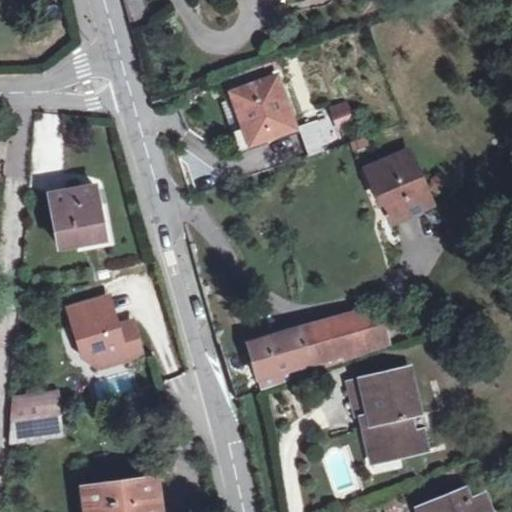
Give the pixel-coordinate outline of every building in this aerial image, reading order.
[(123,0),(132,30),(152,24),(145,0),(123,0)] [(295,130),(278,78),(233,94),(250,145),(250,146),(295,130)] [(250,145),(233,94),(226,96),(228,101),(222,103),(229,124),(235,122),(237,129),(231,131),(238,149),(250,145)] [(353,113),(349,102),(333,107),(342,130),(364,122),(359,111),(353,113)] [(310,156),(342,145),(332,117),(300,129),(310,156)] [(429,206),(408,154),(369,170),(378,193),(384,191),(395,219),(429,206)] [(105,239),(95,186),(51,194),(52,201),(59,244),(60,247),(105,239)] [(59,244),(52,201),(44,202),(51,245),(59,244)] [(105,302),(96,304),(100,319),(109,316),(105,302)] [(94,357),(97,369),(137,357),(127,326),(113,331),(109,316),(100,319),(96,304),(68,313),(82,360),(94,357)] [(388,341),(379,306),(335,319),(345,354),(388,341)] [(345,354),(335,319),(302,329),(312,364),(319,361),(345,354)] [(312,364),(302,329),(250,344),(259,379),(262,379),(265,389),(290,381),(287,371),(312,364)] [(420,414),(410,370),(363,381),(372,424),(364,426),(370,452),(393,447),(395,458),(421,452),(416,430),(413,416),(420,414)] [(364,426),(372,424),(363,381),(352,383),(358,408),(361,408),(364,426)] [(10,424),(8,444),(62,436),(59,416),(61,416),(57,392),(12,399),(10,424)] [(416,430),(421,452),(431,450),(426,428),(416,430)] [(370,452),(372,463),(395,458),(393,447),(370,452)] [(158,511),(154,478),(85,486),(88,511),(158,511)] [(471,502),(466,490),(419,509),(419,511),(492,511),(493,511),(486,496),(471,502)]
